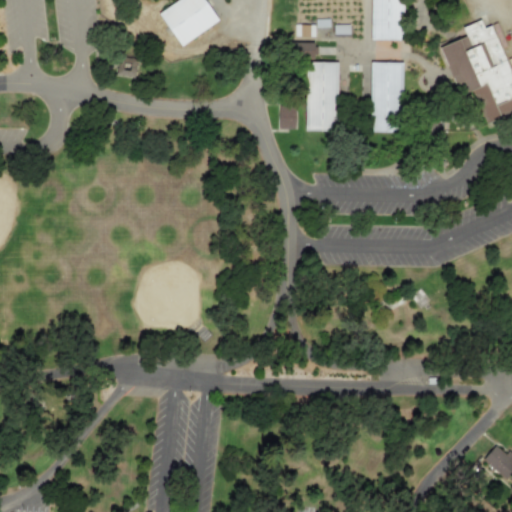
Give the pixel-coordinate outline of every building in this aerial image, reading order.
[(158,14),(177,0),(203,0),(218,20),(181,46),(158,14)] [(370,39),(370,0),(404,0),(403,40),(370,39)] [(439,47),(458,95),(471,90),(483,123),(511,112),(511,79),(491,25),(483,28),(480,20),(461,27),(465,37),(439,47)] [(309,36),(309,25),(294,25),(294,36),(309,36)] [(313,42),(291,43),(291,57),(313,57),(313,42)] [(135,76),(135,56),(116,55),(116,75),(135,76)] [(305,131),(305,62),(337,62),(336,131),(305,131)] [(370,62),(401,63),(400,133),(369,132),(370,62)] [(294,108),(277,108),(277,129),(294,129),(294,108)] [(482,459),(494,445),(505,455),(508,451),(511,454),(511,471),(505,479),(482,459)]
